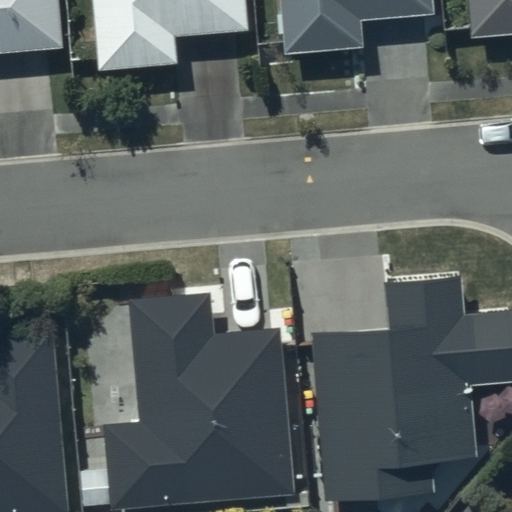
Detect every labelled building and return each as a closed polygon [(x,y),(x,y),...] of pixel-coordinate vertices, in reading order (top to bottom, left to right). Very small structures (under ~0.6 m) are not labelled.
[(0,0),(0,44),(61,39),(57,0),(0,0)] [(91,0),(96,61),(179,54),(177,28),(247,23),(245,0),(91,0)] [(282,0),(287,44),(363,37),(361,13),(433,6),(431,0),(282,0)] [(511,0),(469,0),(471,25),(511,22),(511,0)] [(313,323),(324,490),(434,485),(433,450),(474,448),(471,378),(511,376),(511,304),(462,307),(460,269),(385,273),(387,316),(313,323)] [(138,413),(104,415),(111,498),(291,483),(278,320),(212,326),(209,285),(128,292),(138,413)] [(68,506),(52,323),(0,325),(0,510),(52,507),(68,506)]
